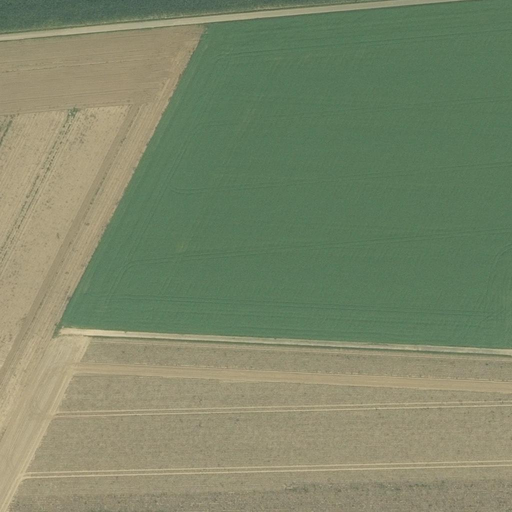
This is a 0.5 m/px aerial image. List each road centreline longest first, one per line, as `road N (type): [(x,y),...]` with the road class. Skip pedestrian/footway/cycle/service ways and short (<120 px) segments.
road 1 (track): [(511,352),(60,331)]
road 2 (track): [(402,0),(0,37)]
